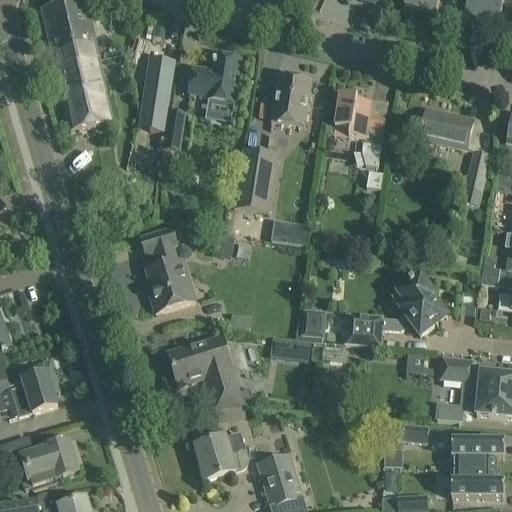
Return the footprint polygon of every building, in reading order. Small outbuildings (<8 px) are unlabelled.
[(406,0),(404,9),(436,17),(440,0),(406,0)] [(511,9),(511,0),(470,0),(470,5),(468,5),(466,13),(468,13),(466,21),(497,28),(502,7),(511,9)] [(56,73),(100,63),(85,2),(42,12),(56,73)] [(150,60),(139,132),(165,136),(176,64),(150,60)] [(241,64),(215,60),(212,75),(193,72),(189,98),(208,101),(207,103),(234,107),(241,64)] [(70,135),(114,125),(100,63),(56,73),(70,135)] [(312,84),(278,79),(271,126),(305,131),(312,84)] [(349,134),(348,141),(364,143),(362,157),(365,170),(378,172),(379,165),(380,157),(383,137),(367,135),(372,103),(340,98),(335,132),(349,134)] [(473,124),(426,113),(423,130),(420,129),(419,132),(422,133),(419,144),(466,154),(473,124)] [(185,118),(169,115),(161,169),(177,172),(185,118)] [(277,157),(244,152),(233,222),(243,224),(245,213),(268,217),(277,157)] [(497,152),(497,165),(509,165),(509,152),(497,152)] [(477,211),(490,160),(474,156),(462,207),(477,211)] [(143,173),(142,181),(155,182),(156,175),(143,173)] [(511,198),(496,196),(494,205),(511,207),(511,198)] [(274,224),(271,245),(304,250),(307,229),(274,224)] [(156,317),(194,305),(182,265),(176,266),(172,251),(177,249),(172,232),(140,241),(145,259),(154,256),(159,271),(147,274),(154,299),(150,300),(156,317)] [(216,237),(212,254),(232,258),(235,241),(216,237)] [(359,256),(361,242),(342,239),(339,253),(359,256)] [(484,271),(494,273),(494,268),(489,262),(485,261),(484,271)] [(504,292),(503,298),(511,299),(511,275),(506,275),(494,273),(484,271),(481,288),(504,292)] [(436,301),(419,278),(414,281),(414,280),(405,287),(406,288),(394,296),(402,308),(396,312),(402,320),(398,324),(384,323),(384,320),(347,317),(345,349),(380,351),(381,333),(401,335),(411,327),(420,340),(441,325),(438,321),(444,316),(434,302),(436,301)] [(482,312),(480,323),(490,325),(491,314),(482,312)] [(303,314),(301,341),(324,343),(327,315),(303,314)] [(0,318),(0,354),(1,354),(2,356),(6,355),(5,353),(11,351),(0,318)] [(187,352),(168,357),(178,391),(206,382),(212,403),(216,414),(243,411),(238,396),(232,374),(233,374),(223,341),(187,352)] [(511,378),(481,376),(480,378),(472,377),(474,366),(443,363),(441,383),(464,385),(462,411),(438,409),(437,424),(461,426),(463,415),(476,416),(476,419),(511,422),(511,378)] [(57,389),(50,365),(20,375),(22,383),(9,387),(4,373),(0,374),(0,415),(10,412),(13,422),(33,416),(33,417),(58,410),(52,390),(57,389)] [(429,432),(399,429),(397,444),(427,448),(429,432)] [(208,447),(196,450),(207,485),(235,476),(242,475),(244,474),(246,472),(248,470),(249,467),(249,464),(245,454),(240,437),(225,442),(222,431),(205,436),(208,447)] [(78,477),(69,445),(45,453),(28,459),(16,463),(25,493),(33,491),(34,495),(57,488),(56,484),(63,482),(63,483),(67,482),(67,481),(78,477)] [(453,445),(452,445),(452,474),(496,474),(496,462),(503,462),(504,462),(504,445),(503,445),(453,445)] [(302,502),(289,460),(258,469),(271,511),(302,502)] [(496,474),(452,474),(452,502),(504,503),(504,485),(496,486),(496,474)] [(0,511),(38,511),(37,499),(0,505),(0,511)] [(427,511),(427,500),(397,501),(397,511),(427,511)] [(88,511),(86,502),(51,511),(88,511)]
